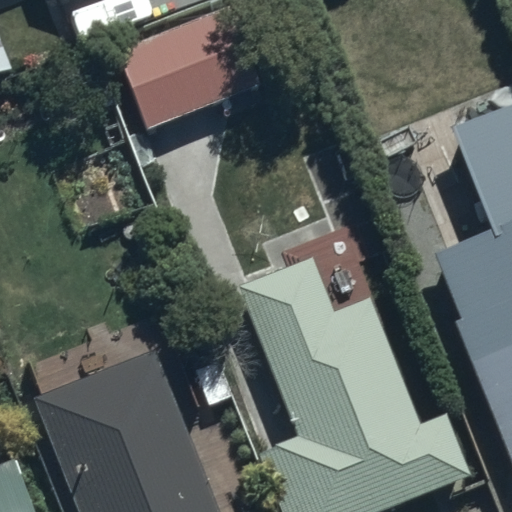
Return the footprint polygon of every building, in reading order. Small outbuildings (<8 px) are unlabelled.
[(486,21),(477,0),(422,0),(439,41),(486,21)] [(228,21),(116,67),(148,143),(260,97),(228,21)] [(460,336),(452,339),(511,480),(511,120),(451,147),(493,246),(432,271),(460,336)] [(313,276),(238,305),(296,453),(259,467),(276,511),(423,511),(470,494),(445,429),(419,438),(372,315),(334,329),(313,276)] [(213,511),(157,368),(33,416),(70,511),(213,511)] [(0,511),(34,511),(19,472),(0,479),(0,511)]
